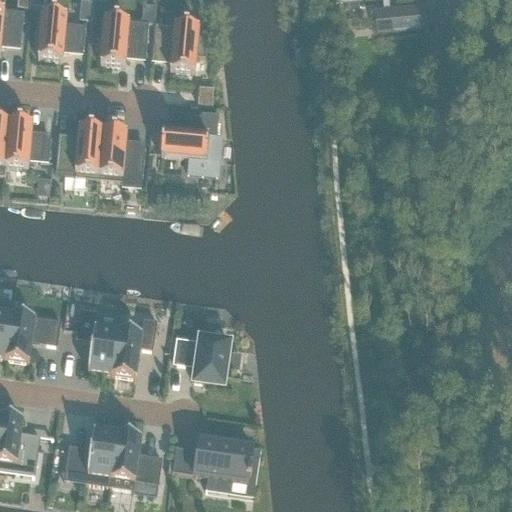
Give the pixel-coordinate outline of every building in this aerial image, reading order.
[(31,0),(31,9),(44,10),(44,0),(31,0)] [(315,0),(316,8),(383,4),(384,17),(376,18),(377,37),(423,34),(422,15),(389,17),(388,0),(315,0)] [(0,9),(0,57),(1,47),(20,49),(23,16),(4,14),(4,9),(0,9)] [(42,18),(38,63),(62,65),(63,53),(83,55),(85,30),(66,28),(66,20),(42,18)] [(104,23),(100,69),(125,71),(126,58),(145,61),(149,28),(129,26),(104,23)] [(436,27),(436,53),(449,53),(449,27),(436,27)] [(155,28),(151,61),(171,63),(170,75),(194,77),(196,61),(204,61),(206,41),(198,40),(199,32),(155,28)] [(437,64),(431,64),(427,64),(428,79),(443,78),(443,64),(438,64),(437,64)] [(213,92),(199,91),(198,108),(212,109),(213,92)] [(161,160),(206,164),(208,140),(200,139),(202,120),(177,118),(175,137),(163,136),(161,160)] [(5,171),(9,126),(0,124),(0,180),(4,180),(5,171)] [(32,128),(9,126),(5,171),(28,173),(29,165),(48,167),(50,142),(31,140),(32,128)] [(98,184),(102,134),(79,132),(78,144),(58,143),(55,175),(74,177),(74,182),(98,184)] [(126,137),(102,134),(98,184),(122,186),(122,182),(142,183),(145,151),(125,149),(126,137)] [(0,362),(5,364),(12,319),(13,310),(0,307),(0,362)] [(88,376),(111,380),(119,330),(96,327),(97,317),(80,315),(75,344),(92,346),(88,376)] [(12,319),(5,364),(28,367),(31,347),(57,351),(61,326),(12,319)] [(119,330),(111,380),(135,383),(140,353),(152,355),(157,326),(143,324),(142,333),(119,330)] [(199,348),(177,345),(173,369),(188,371),(188,369),(196,371),(193,387),(223,392),(230,347),(199,343),(199,348)] [(18,453),(22,424),(19,423),(19,421),(3,419),(3,421),(0,420),(0,466),(15,468),(14,473),(28,475),(31,455),(18,453)] [(194,481),(207,483),(205,495),(207,496),(207,495),(228,498),(230,486),(247,488),(248,482),(251,482),(251,476),(250,476),(253,455),(260,456),(260,455),(253,454),(253,453),(236,450),(238,435),(215,431),(212,447),(199,445),(194,481)] [(111,492),(119,438),(93,434),(90,454),(69,451),(65,476),(87,479),(85,489),(111,492)] [(141,441),(119,438),(111,492),(133,496),(134,486),(158,490),(162,465),(138,461),(141,441)]
